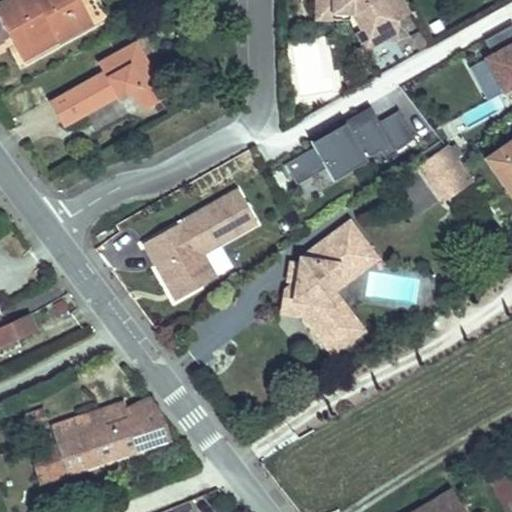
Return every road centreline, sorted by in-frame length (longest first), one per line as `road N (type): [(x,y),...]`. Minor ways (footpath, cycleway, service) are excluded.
road 1 (unclassified): [(269,511),(50,229)]
road 2 (residential): [(50,229),(240,126),(257,98),(256,0)]
road 3 (unknown): [(257,98),(276,126),(311,127),(511,15)]
